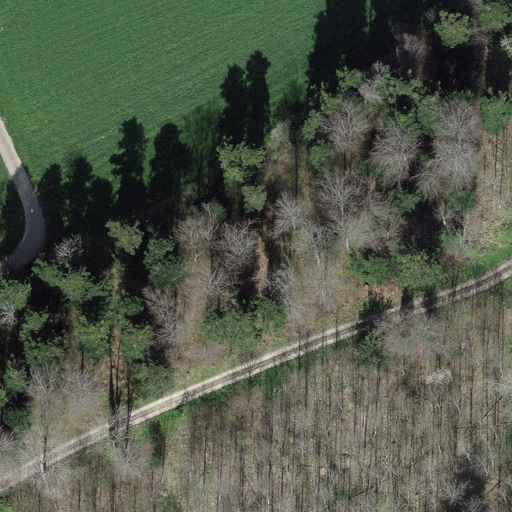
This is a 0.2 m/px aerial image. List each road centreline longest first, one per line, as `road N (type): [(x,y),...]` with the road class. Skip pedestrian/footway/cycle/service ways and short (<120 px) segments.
road 1 (track): [(511,263),(499,277),(49,460),(0,490)]
road 2 (track): [(0,123),(35,201),(27,242),(0,276)]
